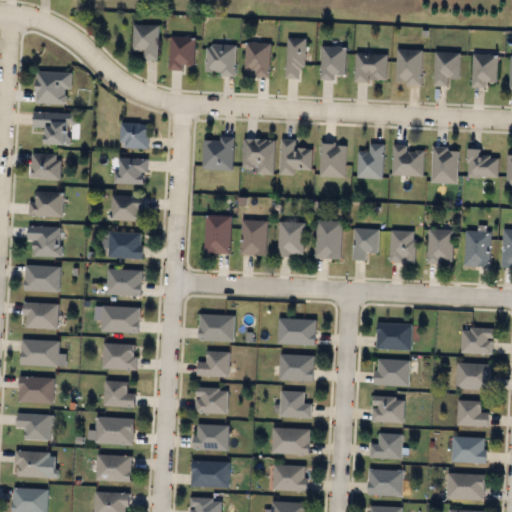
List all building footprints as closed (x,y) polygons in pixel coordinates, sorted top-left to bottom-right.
[(158,58),(144,58),(144,51),(133,51),(133,24),(158,24),(158,58)] [(194,68),(170,68),(170,36),(194,36),(194,68)] [(286,78),(286,37),(305,37),(305,78),(286,78)] [(254,76),(254,72),(245,71),(246,42),(271,42),(270,76),(254,76)] [(206,74),(206,44),(235,44),(235,74),(206,74)] [(346,46),(345,75),(335,75),(335,80),(320,79),(321,45),(346,46)] [(422,49),(422,83),(396,83),(396,49),(422,49)] [(460,51),(459,77),(448,77),(448,85),(434,85),(434,51),(460,51)] [(386,81),(355,81),(355,53),(386,53),(386,81)] [(485,82),(485,87),(472,87),(472,53),(497,54),(497,82),(485,82)] [(36,103),(36,71),(70,72),(69,103),(36,103)] [(34,127),(34,111),(76,113),(75,124),(71,124),(71,145),(47,144),(47,127),(34,127)] [(120,147),(120,122),(149,122),(149,147),(120,147)] [(203,137),(234,138),(232,170),(202,169),(203,137)] [(243,169),(243,138),(274,138),(274,174),(257,174),(257,169),(243,169)] [(295,139),(295,148),(312,149),(311,170),(296,169),(296,174),(280,174),(281,139),(295,139)] [(345,177),(320,177),(320,142),(345,142),(345,177)] [(383,177),(357,177),(357,151),(369,151),(369,143),(383,143),(383,177)] [(406,150),(423,150),(423,175),(392,175),(392,144),(406,144),(406,150)] [(457,147),(457,183),(432,183),(432,147),(457,147)] [(498,156),(498,177),(467,177),(467,148),(479,148),(479,156),(498,156)] [(31,179),(31,154),(60,154),(60,179),(31,179)] [(147,183),(115,183),(115,158),(147,158),(147,183)] [(36,201),(36,191),(63,191),(62,216),(29,216),(29,201),(36,201)] [(145,195),(145,212),(139,212),(139,220),(111,220),(111,195),(145,195)] [(205,252),(206,215),(231,216),(230,254),(205,252)] [(266,255),(241,255),(241,220),(266,220),(266,255)] [(316,258),(316,220),(341,220),(341,258),(316,258)] [(279,256),(279,222),(304,222),(304,256),(279,256)] [(60,226),(60,256),(32,256),(32,241),(29,241),(29,226),(60,226)] [(465,230),(477,231),(477,226),(490,226),(489,266),(464,266),(465,230)] [(378,229),(378,252),(367,252),(367,260),(353,260),(353,229),(378,229)] [(452,229),(452,264),(427,264),(427,229),(452,229)] [(511,267),(501,267),(502,229),(511,229),(511,267)] [(415,262),(390,262),(390,230),(415,231),(415,262)] [(143,232),(143,258),(107,258),(107,232),(143,232)] [(59,266),(59,291),(24,291),(24,266),(59,266)] [(141,270),(141,295),(106,295),(106,270),(141,270)] [(58,303),(57,329),(23,328),(23,302),(58,303)] [(139,333),(101,332),(102,306),(140,307),(139,333)] [(234,315),(234,341),(200,341),(200,315),(234,315)] [(278,345),(278,318),(316,318),(316,345),(278,345)] [(411,349),(376,349),(376,323),(411,323),(411,349)] [(493,354),(461,354),(461,328),(493,328),(493,354)] [(20,365),(21,340),(58,340),(58,366),(20,365)] [(137,369),(102,369),(102,343),(137,343),(137,369)] [(229,352),(229,377),(197,377),(197,362),(207,362),(207,352),(229,352)] [(314,381),(279,380),(279,354),(314,355),(314,381)] [(409,360),(409,385),(375,385),(375,360),(409,360)] [(491,364),(490,390),(455,389),(456,363),(491,364)] [(53,402),(18,402),(18,377),(53,377),(53,402)] [(127,381),(127,393),(136,393),(136,406),(103,406),(103,381),(127,381)] [(227,387),(227,414),(196,414),(196,387),(227,387)] [(303,391),(303,404),(312,404),(312,417),(280,417),(280,391),(303,391)] [(404,397),(403,422),(372,422),(372,396),(404,397)] [(457,426),(457,400),(480,400),(480,412),(489,412),(489,426),(457,426)] [(51,414),(51,441),(25,440),(25,427),(16,427),(17,413),(51,414)] [(95,418),(133,418),(133,443),(95,443),(95,418)] [(194,450),(194,425),(228,425),(228,450),(194,450)] [(309,428),(309,454),(272,454),(272,428),(309,428)] [(402,458),(370,458),(370,444),(380,444),(380,433),(402,433),(402,458)] [(486,437),(486,462),(452,462),(452,437),(486,437)] [(56,452),(56,477),(14,477),(14,452),(56,452)] [(131,481),(96,481),(96,455),(131,455),(131,481)] [(191,487),(191,461),(229,461),(229,487),(191,487)] [(307,465),(307,491),(268,490),(268,465),(307,465)] [(368,495),(369,469),(403,470),(402,496),(368,495)] [(485,500),(446,500),(446,473),(485,473),(485,500)] [(47,511),(13,511),(13,488),(47,488),(47,511)] [(94,511),(94,493),(128,493),(128,511),(94,511)] [(221,498),(221,511),(189,511),(189,498),(221,498)] [(306,511),(262,511),(262,510),(271,510),(271,502),(306,502),(306,511)]
